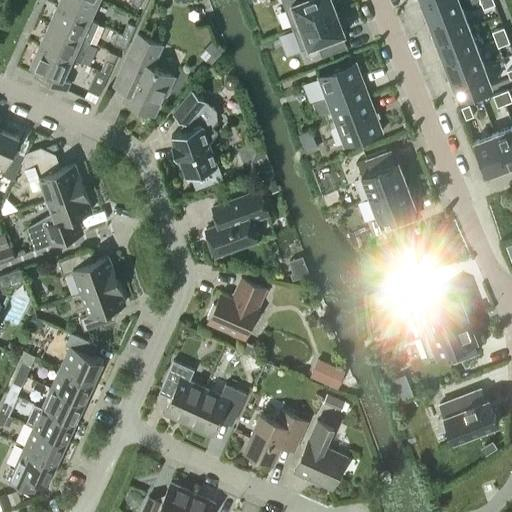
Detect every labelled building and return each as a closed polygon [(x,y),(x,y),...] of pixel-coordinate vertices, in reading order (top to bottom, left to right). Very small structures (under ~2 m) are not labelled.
[(58,0),(57,4),(89,18),(97,0),(58,0)] [(281,0),(292,27),(299,24),(336,10),(332,0),(281,0)] [(428,20),(462,7),(458,0),(423,0),(421,1),(428,20)] [(89,18),(57,4),(48,23),(89,42),(98,22),(89,18)] [(435,39),(469,27),(462,7),(428,20),(435,39)] [(299,24),(292,27),(301,49),(307,47),(317,43),(322,54),(345,45),(341,34),(345,33),(336,10),(299,24)] [(122,33),(130,37),(135,25),(127,21),(122,33)] [(89,42),(48,23),(39,43),(71,57),(80,62),(89,42)] [(495,38),(506,34),(503,26),(492,31),(495,38)] [(443,59),(476,46),(469,27),(435,39),(443,59)] [(122,33),(118,31),(112,42),(125,48),(130,37),(122,33)] [(165,94),(174,76),(151,65),(161,44),(137,33),(114,84),(131,92),(127,101),(153,113),(163,92),(165,94)] [(498,46),(509,42),(506,34),(495,38),(498,46)] [(71,57),(39,43),(30,63),(37,66),(34,74),(66,88),(70,80),(62,77),(71,57)] [(209,66),(220,54),(209,45),(198,57),(209,66)] [(450,78),(484,65),(476,46),(443,59),(450,78)] [(100,71),(108,74),(113,62),(105,59),(100,70),(100,71)] [(331,110),(369,95),(355,61),(317,76),(331,110)] [(458,97),(491,84),(484,65),(450,78),(458,97)] [(100,71),(100,70),(97,69),(88,89),(98,94),(108,74),(100,71)] [(225,77),(224,80),(224,84),(226,87),(229,88),(233,88),(236,86),(236,85),(237,83),(237,79),(235,76),(233,75),(232,75),(228,75),(225,77)] [(211,127),(218,118),(217,110),(192,88),(173,112),(185,122),(186,121),(190,124),(191,127),(171,134),(174,143),(171,144),(176,158),(179,157),(186,176),(191,174),(196,186),(221,177),(207,139),(209,138),(216,130),(211,127)] [(88,89),(84,96),(95,101),(98,94),(88,89)] [(505,103),(511,100),(511,99),(508,89),(500,91),(505,103)] [(497,106),(505,103),(500,91),(492,94),(497,106)] [(344,145),(382,130),(369,95),(331,110),(344,145)] [(465,118),(473,115),(469,104),(461,107),(465,118)] [(506,166),(511,163),(511,125),(493,132),(506,166)] [(300,130),(297,131),(302,143),(305,142),(314,138),(309,126),(300,130)] [(0,130),(0,167),(3,169),(1,173),(13,178),(25,152),(14,147),(19,136),(16,135),(2,131),(0,130)] [(487,173),(506,166),(493,132),(474,140),(487,173)] [(394,161),(390,149),(366,158),(370,170),(361,173),(369,196),(406,182),(398,159),(394,161)] [(47,199),(83,185),(75,162),(54,170),(50,158),(25,167),(32,187),(42,185),(47,199)] [(267,166),(264,168),(267,177),(271,176),(273,175),(269,166),(267,166)] [(265,194),(276,190),(271,176),(260,181),(265,194)] [(415,217),(411,205),(415,204),(406,182),(369,196),(378,218),(388,214),(392,226),(415,217)] [(83,185),(47,199),(52,213),(28,226),(36,248),(77,233),(71,216),(92,209),(83,185)] [(204,234),(207,241),(211,243),(215,253),(256,238),(249,220),(268,213),(259,189),(212,206),(218,223),(205,227),(206,230),(204,234)] [(511,242),(503,246),(511,267),(511,242)] [(0,261),(14,256),(10,245),(0,248),(0,261)] [(80,291),(117,278),(108,255),(88,262),(83,250),(58,260),(63,273),(72,269),(80,291)] [(294,275),(307,270),(300,252),(287,256),(294,275)] [(19,267),(0,274),(0,285),(1,288),(24,279),(19,267)] [(208,320),(244,337),(257,307),(266,287),(241,276),(232,296),(221,291),(215,304),(212,302),(206,316),(209,317),(208,320)] [(117,278),(80,291),(88,313),(79,317),(84,329),(109,320),(105,309),(125,301),(117,278)] [(406,299),(419,333),(468,315),(459,292),(434,301),(430,290),(406,299)] [(468,315),(419,333),(428,357),(449,349),(453,360),(477,351),(473,340),(477,338),(468,315)] [(70,344),(59,366),(90,381),(93,374),(101,362),(103,359),(92,354),(97,343),(70,331),(65,342),(70,344)] [(249,352),(252,345),(243,341),(239,348),(249,352)] [(260,368),(255,355),(246,358),(252,371),(260,368)] [(188,423),(205,386),(189,379),(194,368),(173,359),(161,386),(173,392),(164,412),(188,423)] [(324,360),(317,378),(339,387),(346,371),(347,369),(345,368),(324,360)] [(17,371),(25,375),(30,365),(21,361),(17,371)] [(90,381),(59,366),(49,386),(51,386),(83,401),(88,387),(90,381)] [(25,375),(17,371),(12,381),(21,385),(25,375)] [(205,386),(188,423),(212,434),(222,414),(234,419),(246,392),(225,382),(220,393),(205,386)] [(410,384),(398,388),(402,399),(414,394),(410,384)] [(40,405),(72,420),(75,414),(83,401),(51,386),(49,386),(40,405)] [(480,387),(439,402),(453,439),(498,422),(488,397),(484,398),(480,387)] [(346,410),(350,401),(325,391),(322,401),(346,410)] [(12,404),(4,400),(0,407),(0,410),(7,414),(12,416),(16,407),(12,405),(12,404)] [(72,420),(40,405),(30,425),(33,426),(65,441),(70,426),(72,420)] [(296,442),(306,420),(281,409),(276,420),(260,413),(244,448),(272,460),(283,436),(296,442)] [(0,410),(0,423),(3,424),(3,423),(8,425),(12,416),(7,414),(0,410)] [(332,487),(347,455),(325,445),(333,426),(317,419),(294,470),(332,487)] [(33,426),(30,425),(21,444),(24,445),(55,459),(57,453),(65,441),(33,426)] [(24,445),(21,444),(4,477),(30,489),(35,478),(46,483),(48,480),(52,465),(55,459),(24,445)] [(182,511),(192,491),(170,481),(161,501),(148,495),(140,511),(182,511)] [(16,490),(7,493),(11,505),(20,502),(16,490)] [(192,491),(182,511),(208,511),(214,501),(192,491)] [(0,508),(10,504),(6,493),(0,495),(0,508)]
